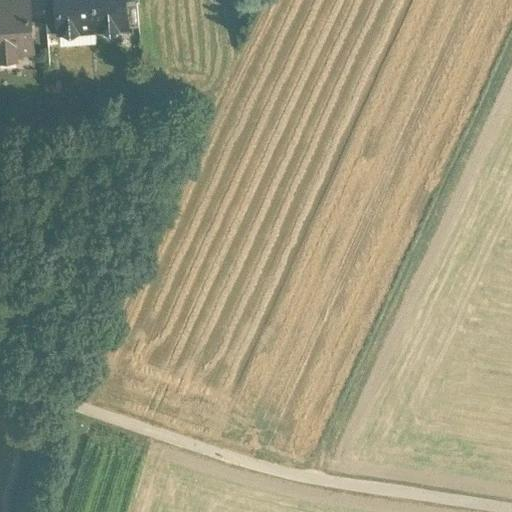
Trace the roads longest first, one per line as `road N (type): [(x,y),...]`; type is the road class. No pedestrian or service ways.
road 1 (track): [(508,511),(259,470),(0,382)]
road 2 (track): [(511,47),(313,481)]
